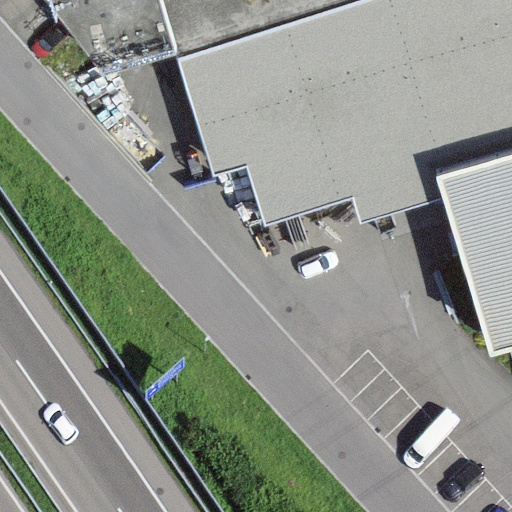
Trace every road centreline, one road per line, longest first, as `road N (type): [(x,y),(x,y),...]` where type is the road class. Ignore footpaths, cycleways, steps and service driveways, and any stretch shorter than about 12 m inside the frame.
road 1 (residential): [(410,511),(0,59)]
road 2 (motorway): [(121,511),(0,335)]
